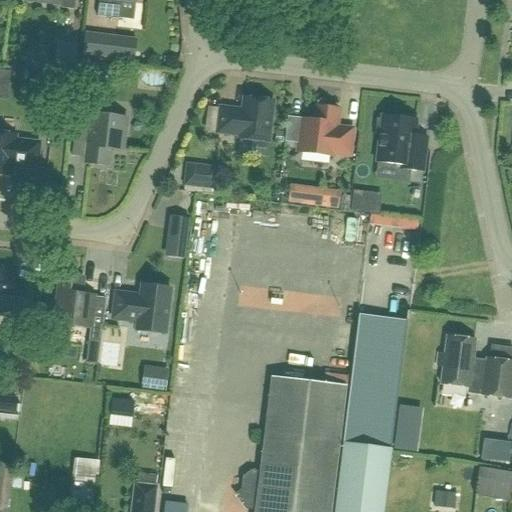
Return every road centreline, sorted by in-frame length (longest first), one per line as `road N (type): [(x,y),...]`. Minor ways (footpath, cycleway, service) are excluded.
road 1 (residential): [(201,59),(119,232),(31,225),(0,211)]
road 2 (residential): [(201,59),(465,90)]
road 3 (residential): [(511,265),(465,90)]
